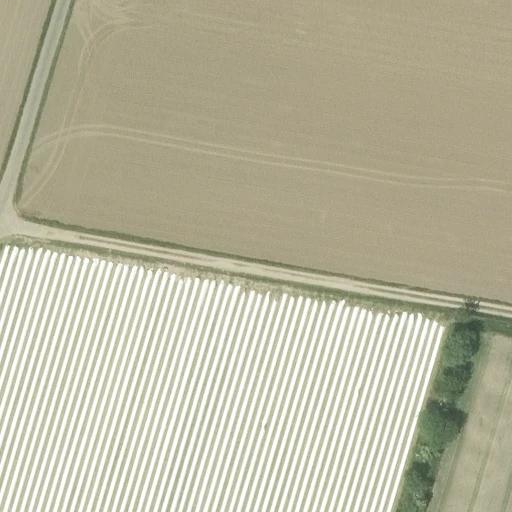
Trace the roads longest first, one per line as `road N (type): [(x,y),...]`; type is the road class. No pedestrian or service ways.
road 1 (track): [(0,228),(511,322)]
road 2 (track): [(64,0),(0,207)]
